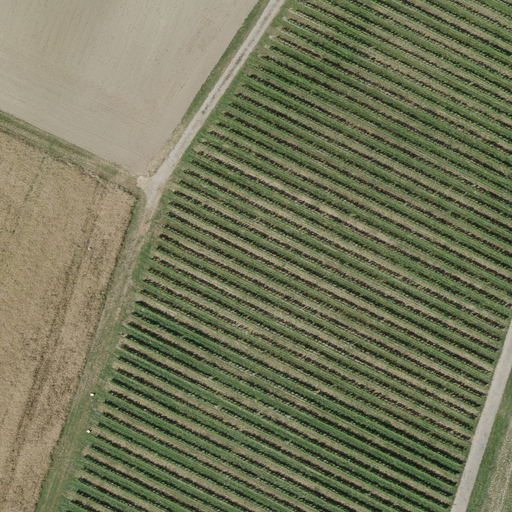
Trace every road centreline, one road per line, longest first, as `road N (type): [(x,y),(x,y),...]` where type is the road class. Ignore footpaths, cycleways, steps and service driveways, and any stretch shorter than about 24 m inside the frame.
road 1 (track): [(153,191),(276,0)]
road 2 (track): [(511,339),(456,511)]
